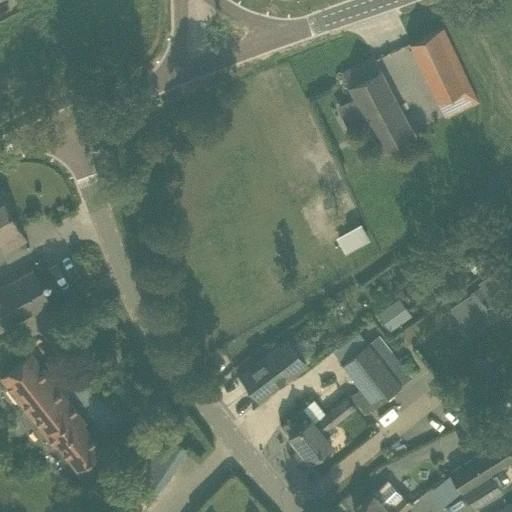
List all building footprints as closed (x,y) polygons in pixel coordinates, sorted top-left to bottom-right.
[(470,84),(443,27),(410,42),(438,99),(470,84)] [(382,148),(413,132),(372,55),(342,71),(382,148)] [(0,245),(3,250),(25,238),(0,194),(0,245)] [(347,250),(372,238),(363,220),(338,232),(347,250)] [(0,327),(51,300),(33,268),(0,287),(0,327)] [(482,284),(450,306),(469,333),(482,324),(475,312),(487,304),(488,303),(488,302),(496,297),(492,292),(499,287),(489,273),(479,280),(482,284)] [(377,312),(390,329),(412,314),(399,296),(377,312)] [(376,333),(340,362),(359,384),(349,392),(366,413),(411,376),(376,333)] [(299,338),(291,344),(286,337),(240,372),(259,398),(306,363),(313,357),(313,347),(308,340),(299,338)] [(69,401),(67,403),(61,395),(63,393),(30,351),(0,374),(0,375),(54,446),(58,443),(77,468),(101,450),(82,425),(86,422),(69,401)] [(313,421),(302,407),(280,424),(288,434),(308,459),(330,441),(325,435),(335,428),(331,422),(353,404),(346,395),(313,421)] [(128,481),(151,497),(186,447),(163,431),(128,481)] [(511,443),(508,446),(503,437),(448,470),(460,489),(511,457),(511,443)] [(472,508),(501,490),(500,488),(498,485),(492,475),(492,474),(462,492),(472,508)] [(372,493),(354,510),(355,511),(401,511),(411,503),(401,493),(387,479),(372,493)] [(498,508),(491,511),(511,511),(511,507),(509,502),(498,508)]
